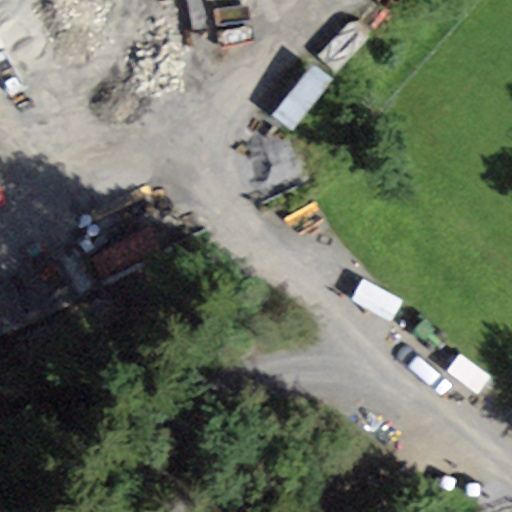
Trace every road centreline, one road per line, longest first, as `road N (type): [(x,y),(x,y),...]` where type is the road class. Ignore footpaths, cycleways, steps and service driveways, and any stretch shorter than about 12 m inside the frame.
road 1 (track): [(212,511),(271,421),(361,394),(511,476)]
road 2 (track): [(361,394),(345,284),(201,161)]
